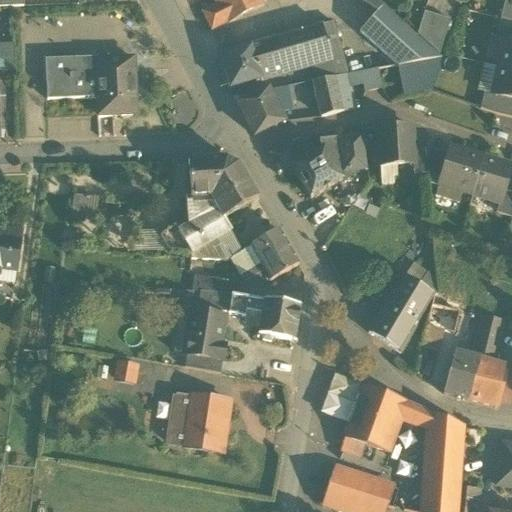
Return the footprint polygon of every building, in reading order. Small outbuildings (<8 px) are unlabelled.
[(0,0),(0,10),(12,10),(23,9),(22,0),(0,0)] [(213,0),(217,6),(226,24),(262,5),(262,4),(261,4),(260,4),(258,0),(213,0)] [(353,0),(375,15),(382,8),(372,0),(353,0)] [(500,21),(511,23),(511,1),(504,0),(500,21)] [(211,31),(226,24),(217,6),(202,13),(211,31)] [(440,61),(382,8),(375,15),(359,33),(397,68),(440,61)] [(416,38),(439,57),(449,23),(423,15),(416,38)] [(504,42),(511,43),(511,23),(500,21),(495,41),(504,43),(504,42)] [(332,23),(321,27),(323,31),(333,28),(332,23)] [(297,71),(311,66),(331,61),(323,31),(321,27),(286,37),(297,71)] [(333,28),(323,31),(331,61),(336,79),(347,77),(348,77),(333,28)] [(260,82),(297,71),(286,37),(250,48),(260,82)] [(504,43),(498,69),(511,72),(511,43),(504,42),(504,43)] [(0,63),(3,64),(3,74),(12,74),(11,46),(0,46),(0,63)] [(219,57),(229,91),(260,82),(250,48),(219,57)] [(69,56),(25,58),(28,122),(54,121),(54,118),(67,117),(67,126),(92,125),(91,117),(106,116),(106,119),(131,118),(129,54),(86,56),(86,52),(69,53),(69,56)] [(440,61),(397,68),(403,97),(432,92),(442,60),(440,61)] [(336,79),(331,61),(311,66),(318,82),(334,79),(336,79)] [(476,94),(483,96),(483,93),(492,96),(498,69),(482,65),(476,94)] [(511,72),(498,69),(492,96),(492,97),(511,101),(511,72)] [(361,75),(363,84),(365,94),(382,91),(378,71),(361,75)] [(348,77),(347,77),(349,87),(363,84),(361,75),(348,77)] [(355,111),(349,87),(347,77),(336,79),(334,79),(342,114),(355,111)] [(320,119),(342,114),(334,79),(318,82),(312,83),(320,119)] [(286,88),(268,92),(279,114),(291,112),(286,88)] [(283,123),(279,114),(268,92),(238,106),(253,138),(283,123)] [(493,116),(511,120),(511,101),(492,97),(492,96),(483,93),(483,96),(479,111),(493,116)] [(377,132),(379,168),(396,167),(412,166),(413,166),(412,152),(411,130),(377,132)] [(319,141),(320,151),(323,149),(342,182),(353,175),(353,174),(367,172),(362,136),(319,141)] [(269,155),(281,175),(291,169),(290,169),(300,163),(289,144),(269,155)] [(342,182),(323,149),(320,151),(300,163),(290,169),(291,169),(309,201),(342,182)] [(462,195),(471,198),(482,162),(483,160),(449,150),(444,167),(438,188),(462,195)] [(412,166),(413,177),(426,177),(425,161),(424,152),(412,152),(413,166),(412,166)] [(177,234),(189,255),(229,232),(223,220),(256,201),(237,168),(224,161),(185,163),(190,199),(190,201),(193,200),(196,223),(186,229),(178,234),(177,234)] [(426,185),(438,188),(444,167),(425,161),(426,177),(426,185)] [(492,165),(482,162),(471,198),(498,206),(499,207),(503,193),(510,168),(495,164),(492,165)] [(396,167),(379,168),(380,188),(393,187),(393,180),(397,180),(396,167)] [(462,195),(438,188),(434,199),(457,206),(462,195)] [(495,216),(511,221),(511,220),(511,195),(503,193),(499,207),(498,206),(495,216)] [(84,200),(82,219),(96,221),(99,198),(85,197),(84,200)] [(70,222),(81,223),(82,219),(84,200),(73,199),(70,222)] [(193,200),(190,201),(190,199),(185,200),(186,229),(196,223),(193,200)] [(168,253),(189,255),(177,234),(178,234),(175,228),(159,239),(168,253)] [(0,272),(15,275),(21,233),(0,230),(0,272)] [(189,260),(223,262),(241,252),(229,232),(189,255),(189,260)] [(249,248),(263,272),(270,284),(298,267),(277,232),(249,248)] [(245,283),(263,272),(249,248),(241,253),(231,259),(245,283)] [(413,265),(404,278),(432,296),(434,295),(432,279),(413,265)] [(55,269),(44,268),(42,283),(53,284),(55,269)] [(0,284),(13,286),(15,275),(0,272),(0,284)] [(368,334),(399,354),(432,296),(404,278),(404,277),(368,334)] [(231,297),(238,299),(241,286),(195,278),(192,293),(195,293),(199,293),(208,294),(231,297)] [(208,294),(199,293),(195,314),(223,319),(227,319),(228,316),(231,297),(208,294)] [(434,295),(431,307),(459,314),(462,302),(434,295)] [(245,319),(246,312),(248,300),(241,299),(238,299),(231,297),(228,316),(245,319)] [(264,303),(248,300),(246,312),(262,315),(264,303)] [(298,309),(264,303),(262,315),(259,329),(258,337),(259,337),(262,342),(270,343),(273,339),(292,343),(298,309)] [(442,333),(453,336),(459,314),(431,307),(425,329),(442,333)] [(262,315),(246,312),(245,319),(244,326),(259,329),(262,315)] [(191,314),(188,335),(184,355),(184,356),(186,356),(221,363),(224,348),(218,347),(223,319),(195,314),(191,314)] [(483,318),(473,358),(479,360),(492,364),(495,352),(502,322),(483,318)] [(425,329),(423,340),(437,343),(439,347),(442,333),(425,329)] [(172,353),(184,355),(188,335),(176,333),(172,353)] [(420,349),(437,353),(439,347),(437,343),(423,340),(420,349)] [(442,396),(468,402),(479,360),(473,358),(472,360),(467,359),(468,357),(454,353),(442,396)] [(183,370),(219,377),(221,363),(186,356),(183,370)] [(492,364),(479,360),(468,402),(494,409),(497,397),(498,397),(503,380),(502,380),(505,367),(492,364)] [(139,367),(116,363),(112,383),(135,388),(139,367)] [(342,452),(357,457),(360,445),(388,456),(396,434),(407,405),(362,386),(342,439),(346,440),(342,452)] [(168,447),(183,449),(188,418),(185,417),(188,398),(175,396),(168,447)] [(228,404),(188,398),(185,417),(188,418),(183,449),(217,455),(222,423),(225,423),(228,404)] [(396,434),(426,446),(429,414),(407,405),(396,434)] [(461,427),(429,414),(426,446),(421,511),(454,511),(456,489),(461,427)] [(496,487),(511,489),(511,452),(502,451),(496,487)] [(326,505),(345,511),(384,511),(392,490),(336,471),(326,505)] [(471,511),(472,502),(478,503),(479,491),(458,489),(455,511),(471,511)]
